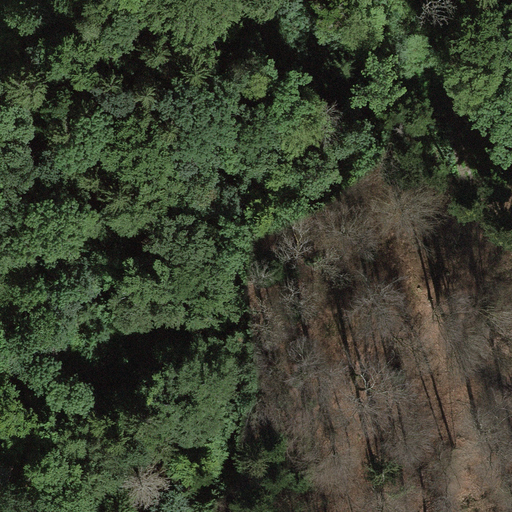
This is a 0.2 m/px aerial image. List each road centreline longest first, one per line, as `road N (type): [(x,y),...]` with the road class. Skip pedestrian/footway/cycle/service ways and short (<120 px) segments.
road 1 (track): [(511,384),(489,368),(472,331),(474,240),(454,117),(463,0)]
road 2 (residential): [(154,0),(20,162),(9,205),(0,345)]
